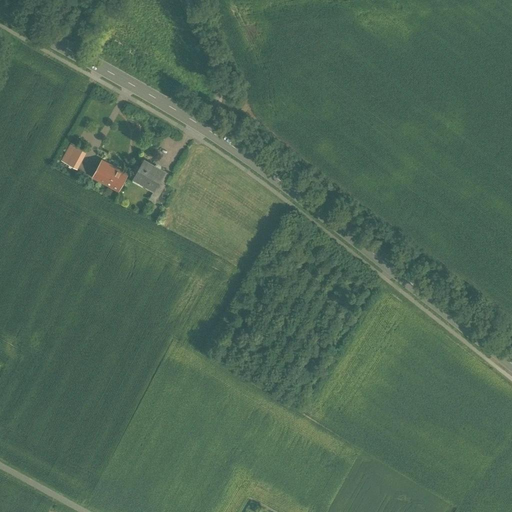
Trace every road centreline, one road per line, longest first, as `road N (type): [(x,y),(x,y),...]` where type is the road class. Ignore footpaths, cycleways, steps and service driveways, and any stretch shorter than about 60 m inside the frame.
road 1 (tertiary): [(205,128),(511,364)]
road 2 (tertiary): [(0,11),(205,128)]
road 3 (unclassified): [(205,128),(222,97),(187,0)]
